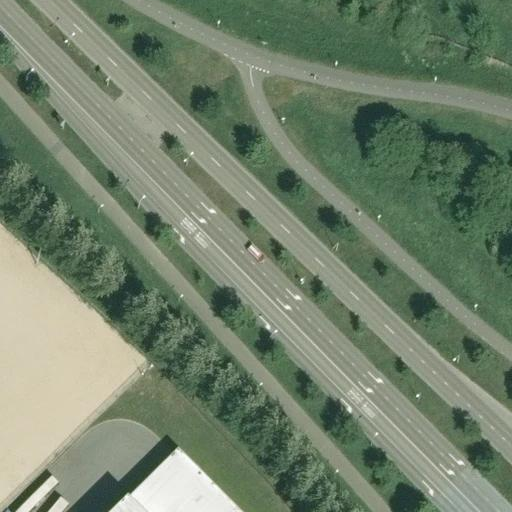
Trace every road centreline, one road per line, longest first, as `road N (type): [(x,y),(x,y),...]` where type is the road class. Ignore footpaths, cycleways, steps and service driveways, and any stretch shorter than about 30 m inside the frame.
road 1 (secondary): [(0,18),(478,511)]
road 2 (secondary): [(511,448),(48,0)]
road 3 (unknown): [(0,495),(109,370)]
